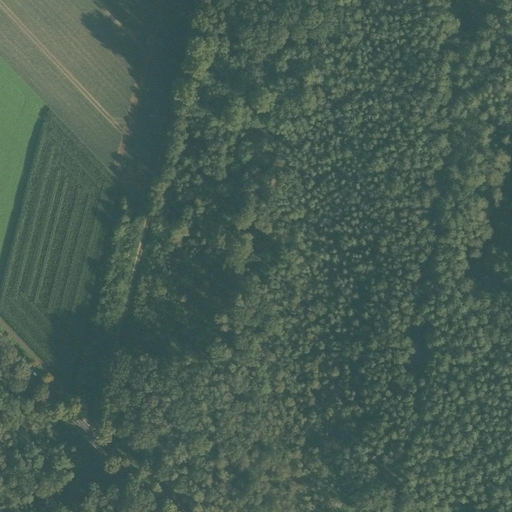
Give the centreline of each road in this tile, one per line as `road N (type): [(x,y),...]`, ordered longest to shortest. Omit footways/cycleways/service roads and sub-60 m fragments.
road 1 (track): [(90,435),(201,0)]
road 2 (tertiary): [(0,342),(162,511)]
